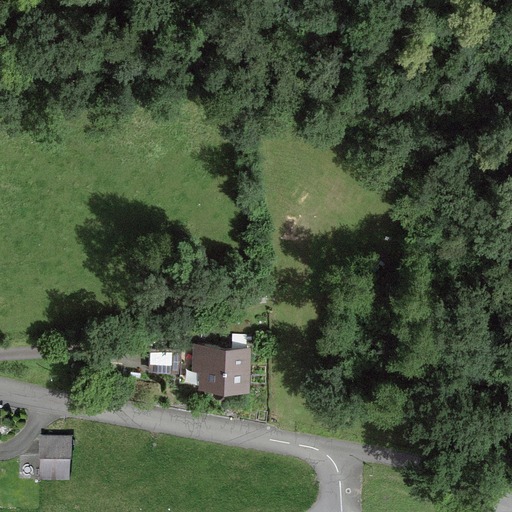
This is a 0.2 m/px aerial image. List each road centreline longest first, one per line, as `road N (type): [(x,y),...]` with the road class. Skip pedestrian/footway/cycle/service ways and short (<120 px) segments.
road 1 (residential): [(0,391),(335,451)]
road 2 (residential): [(503,511),(447,476),(335,451)]
